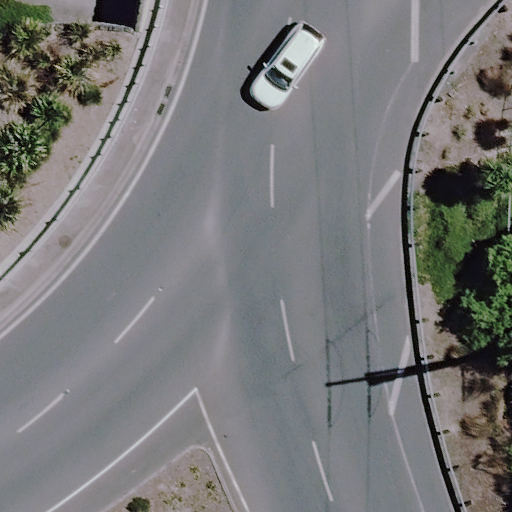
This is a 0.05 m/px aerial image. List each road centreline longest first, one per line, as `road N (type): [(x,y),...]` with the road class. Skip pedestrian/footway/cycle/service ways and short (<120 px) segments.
road 1 (primary): [(258,167),(155,323),(0,452)]
road 2 (primary): [(258,167),(294,358),(335,511)]
road 3 (primary): [(310,0),(258,167)]
